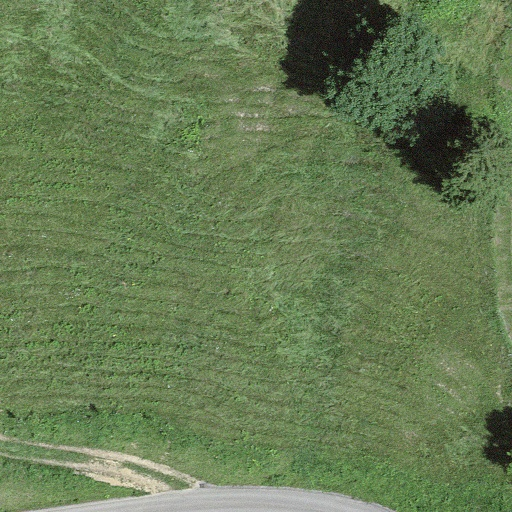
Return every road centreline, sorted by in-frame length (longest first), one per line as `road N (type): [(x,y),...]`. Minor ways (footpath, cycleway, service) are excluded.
road 1 (track): [(199,505),(123,466),(0,445)]
road 2 (unclassified): [(335,511),(264,504),(152,511)]
